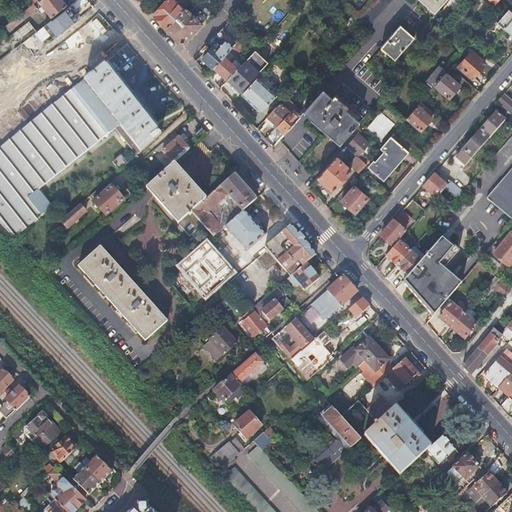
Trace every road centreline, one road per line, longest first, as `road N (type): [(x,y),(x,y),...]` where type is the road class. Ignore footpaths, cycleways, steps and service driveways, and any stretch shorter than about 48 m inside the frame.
road 1 (primary): [(347,259),(115,0)]
road 2 (residential): [(511,66),(347,259)]
road 3 (primary): [(448,370),(347,259)]
